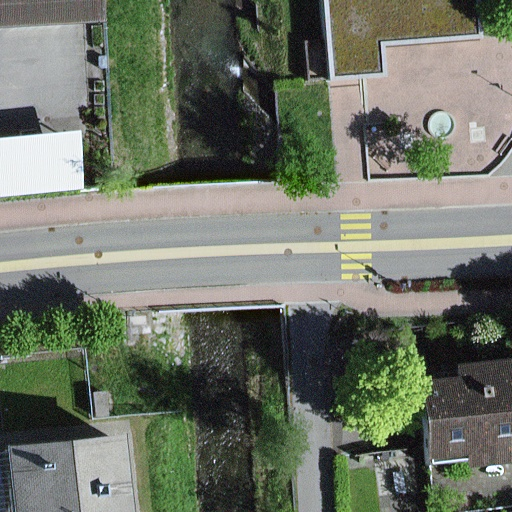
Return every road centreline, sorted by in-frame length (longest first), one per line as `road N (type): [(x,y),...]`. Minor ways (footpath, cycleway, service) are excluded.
road 1 (residential): [(324,511),(306,245)]
road 2 (unclassified): [(306,245),(511,238)]
road 3 (unclassified): [(128,249),(306,245)]
road 4 (residential): [(0,263),(128,249)]
